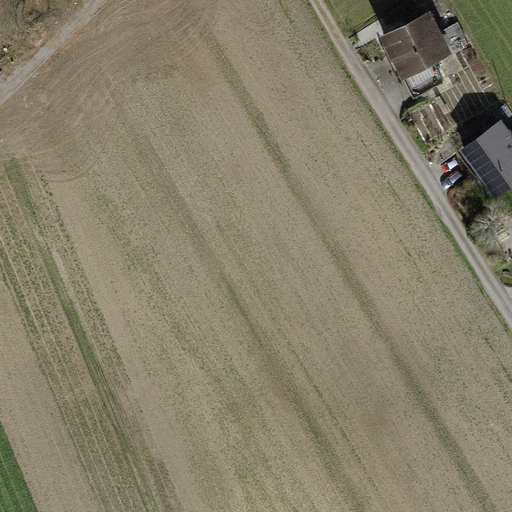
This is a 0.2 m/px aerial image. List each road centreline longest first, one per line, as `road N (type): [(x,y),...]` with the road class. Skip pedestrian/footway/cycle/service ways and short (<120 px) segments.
road 1 (residential): [(511,311),(318,0)]
road 2 (track): [(88,0),(0,92)]
